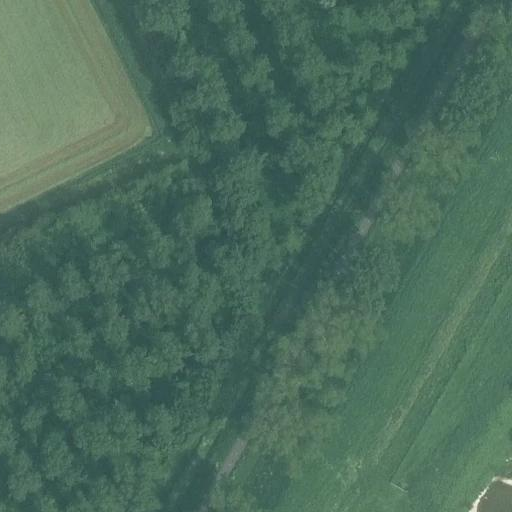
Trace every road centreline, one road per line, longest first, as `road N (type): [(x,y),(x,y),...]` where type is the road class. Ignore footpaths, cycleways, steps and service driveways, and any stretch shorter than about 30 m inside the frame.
road 1 (track): [(0,243),(179,153)]
road 2 (track): [(261,291),(179,153)]
